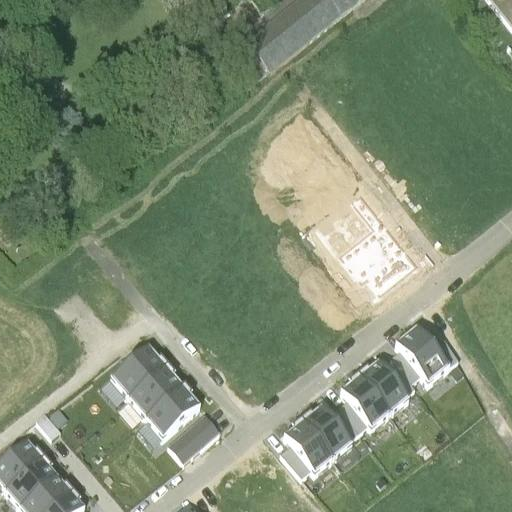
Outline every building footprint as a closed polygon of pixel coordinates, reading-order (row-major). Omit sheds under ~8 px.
[(372,0),(308,0),(243,51),(267,82),(372,0)] [(511,0),(477,0),(511,45),(511,0)] [(267,82),(243,51),(215,74),(238,102),(267,82)] [(346,208),(306,236),(357,308),(397,280),(346,208)] [(419,384),(426,393),(448,375),(433,353),(426,342),(418,332),(394,352),(399,358),(419,384)] [(457,368),(443,346),(433,353),(448,375),(457,368)] [(109,386),(126,407),(167,373),(159,364),(157,366),(147,354),(109,386)] [(419,384),(399,358),(389,366),(393,370),(409,391),(419,384)] [(356,382),(388,423),(407,408),(404,404),(384,378),(377,369),(367,377),(365,374),(356,382)] [(409,391),(393,370),(384,378),(404,404),(413,396),(409,391)] [(126,407),(143,427),(181,394),(172,383),(174,381),(167,373),(126,407)] [(367,434),(370,437),(388,423),(356,382),(347,389),(349,392),(339,399),(346,408),(367,434)] [(143,427),(161,447),(199,415),(189,403),(191,401),(183,392),(181,394),(143,427)] [(367,434),(346,408),(336,416),(357,441),(367,434)] [(299,427),(331,468),(351,453),(348,449),(327,423),(320,414),(311,422),(309,419),(299,427)] [(357,441),(336,416),(327,423),(348,449),(357,441)] [(44,420),(35,427),(51,446),(60,438),(44,420)] [(203,421),(166,452),(182,471),(219,440),(203,421)] [(309,478),(313,483),(331,468),(299,427),(290,434),(292,436),(282,444),(289,453),(309,478)] [(0,471),(0,495),(3,499),(43,465),(36,456),(33,458),(26,450),(0,471)] [(309,478),(289,453),(279,461),(300,486),(309,478)] [(3,499),(13,511),(23,511),(55,485),(49,477),(51,475),(43,465),(3,499)] [(23,511),(57,511),(72,499),(65,490),(62,493),(55,485),(23,511)] [(78,511),(77,510),(79,508),(72,499),(57,511),(78,511)]
